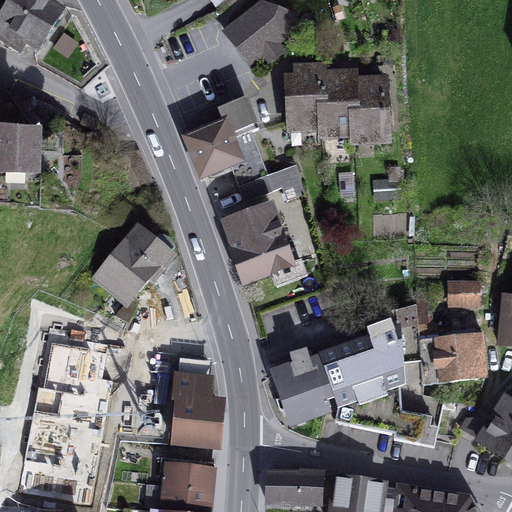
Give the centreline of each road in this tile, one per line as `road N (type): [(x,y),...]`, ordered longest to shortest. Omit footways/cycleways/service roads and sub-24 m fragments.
road 1 (primary): [(245,440),(234,340),(145,98)]
road 2 (residential): [(511,497),(245,440)]
road 3 (residential): [(145,98),(100,112),(0,60)]
